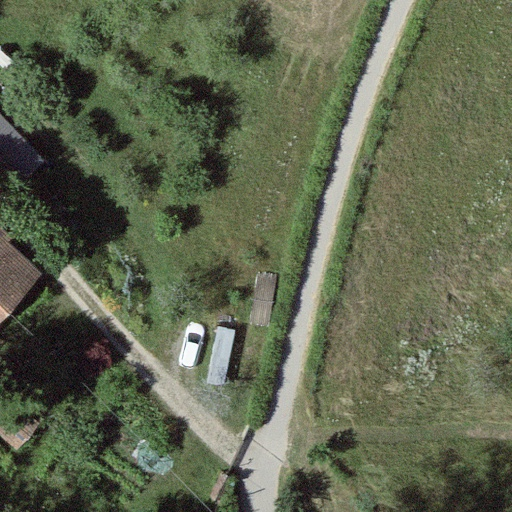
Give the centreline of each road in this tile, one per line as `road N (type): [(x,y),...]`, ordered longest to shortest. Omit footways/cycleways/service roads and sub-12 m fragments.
road 1 (residential): [(403,0),(322,229),(270,451),(267,511)]
road 2 (track): [(265,480),(0,201)]
